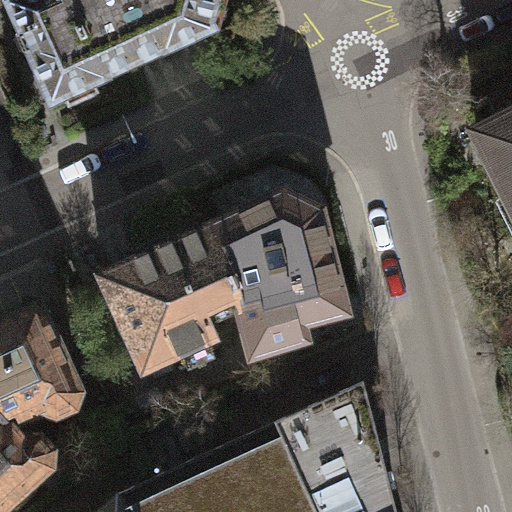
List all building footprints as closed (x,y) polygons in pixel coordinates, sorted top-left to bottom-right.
[(13,0),(6,3),(51,100),(214,25),(220,0),(13,0)] [(511,105),(471,126),(511,205),(511,105)] [(283,193),(208,226),(239,308),(252,352),(303,337),(299,322),(345,310),(319,209),(283,193)] [(239,308),(208,226),(100,273),(142,367),(219,334),(213,318),(239,308)] [(0,409),(14,422),(46,407),(56,409),(67,406),(75,400),(77,389),(36,302),(0,318),(0,409)] [(396,511),(365,380),(115,491),(115,496),(129,511),(396,511)] [(0,507),(49,464),(48,448),(39,435),(25,436),(14,422),(0,409),(0,507)] [(129,511),(115,496),(97,511),(129,511)]
